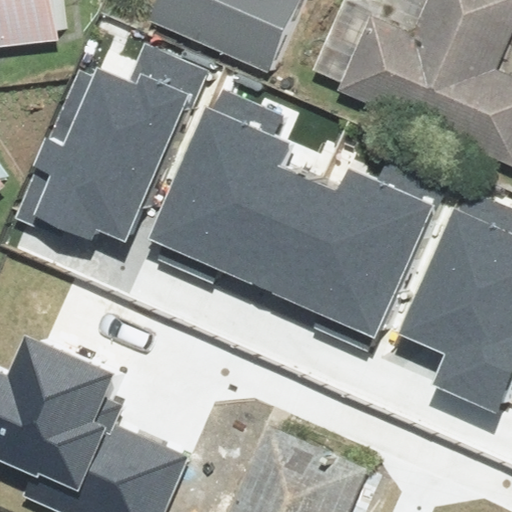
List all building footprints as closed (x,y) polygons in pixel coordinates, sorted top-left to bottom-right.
[(0,0),(0,51),(59,45),(54,0),(0,0)] [(158,0),(149,22),(269,73),(300,0),(158,0)] [(342,84),(338,94),(511,165),(511,0),(390,0),(347,2),(317,74),(342,84)] [(111,29),(31,203),(112,240),(136,188),(159,199),(215,77),(111,29)] [(243,89),(172,244),(241,276),(271,290),(325,171),(272,147),(289,110),(243,89)] [(309,307),(382,340),(453,185),(393,157),(376,195),(325,171),(271,290),(309,307)] [(511,197),(487,186),(432,304),(454,361),(511,387),(511,197)] [(253,360),(166,324),(146,372),(233,408),(253,360)] [(0,358),(0,422),(55,447),(40,480),(113,511),(168,511),(197,447),(120,414),(128,397),(113,390),(123,367),(51,335),(34,373),(0,358)] [(276,423),(234,511),(355,511),(376,469),(276,423)]
